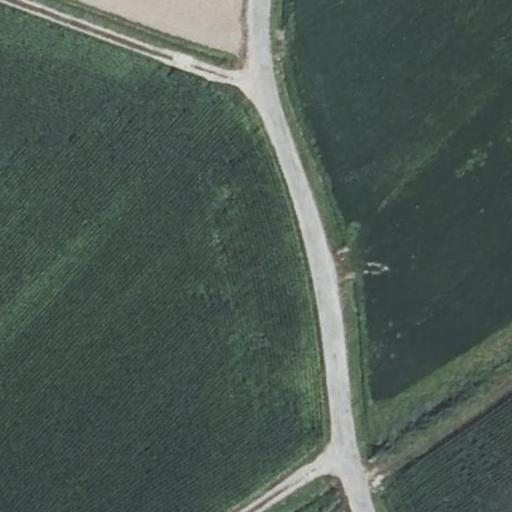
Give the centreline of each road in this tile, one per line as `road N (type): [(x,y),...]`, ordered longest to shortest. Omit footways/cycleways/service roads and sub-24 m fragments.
road 1 (unclassified): [(270,0),(276,101),(340,338),(345,458),(361,511)]
road 2 (track): [(242,511),(311,467),(377,451),(511,361)]
road 3 (track): [(276,101),(149,41),(32,0)]
